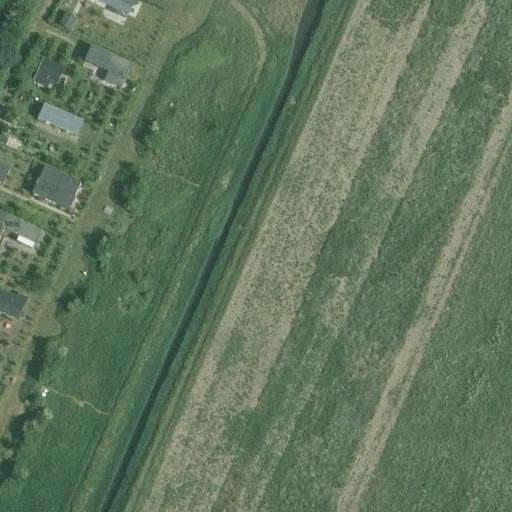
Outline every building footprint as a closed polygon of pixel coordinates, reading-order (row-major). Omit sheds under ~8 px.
[(80,0),(80,1),(100,8),(103,0),(80,0)] [(65,14),(60,26),(69,31),(75,18),(65,14)] [(43,61),(32,84),(46,90),(49,84),(57,87),(64,70),(43,61)] [(45,105),(36,122),(75,141),(84,123),(45,105)] [(2,135),(0,139),(0,143),(17,151),(21,143),(2,135)] [(0,164),(0,184),(3,185),(10,169),(0,164)] [(45,169),(33,195),(57,207),(64,193),(75,198),(80,185),(45,169)] [(0,212),(0,229),(36,246),(42,233),(0,212)] [(0,291),(0,312),(18,321),(28,299),(20,296),(18,300),(0,291)]
